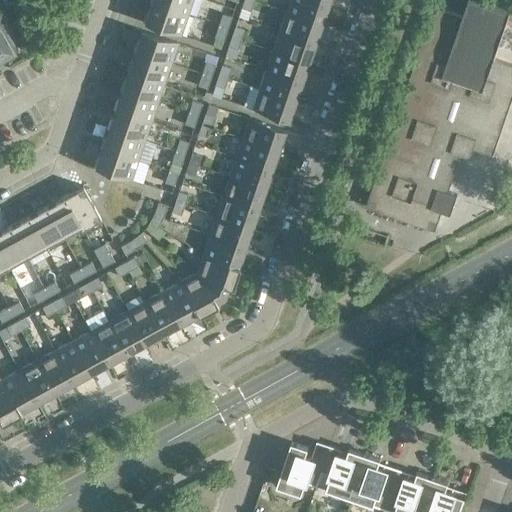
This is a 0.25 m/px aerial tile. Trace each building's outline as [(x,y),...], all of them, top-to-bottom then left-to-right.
[(192,0),(151,0),(151,2),(187,14),(192,0)] [(254,0),(253,0),(243,0),(241,7),(250,10),(254,0)] [(328,4),(316,0),(289,0),(286,11),(321,23),(328,4)] [(434,6),(366,206),(435,230),(442,211),(451,214),(457,194),(448,191),(461,153),(470,156),(473,147),(493,154),(511,98),(511,63),(494,58),(511,5),(497,0),(468,0),(463,15),(434,6)] [(187,14),(151,2),(144,22),(180,35),(187,14)] [(321,23),(286,11),(279,30),(314,42),(321,23)] [(222,13),(218,25),(227,28),(231,16),(222,13)] [(5,18),(4,17),(0,18),(0,60),(18,51),(1,20),(5,18)] [(227,28),(218,25),(214,37),(223,40),(227,28)] [(244,28),(235,25),(231,35),(241,39),(244,28)] [(178,42),(141,30),(134,50),(171,62),(178,42)] [(314,42),(279,30),(273,50),(308,62),(314,42)] [(241,39),(231,35),(228,46),(237,49),(241,39)] [(171,62),(134,50),(128,69),(164,82),(171,62)] [(308,62),(273,50),(266,69),(301,81),(308,62)] [(205,61),(201,73),(211,76),(215,64),(205,61)] [(231,67),(221,64),(218,74),(227,77),(231,67)] [(164,82),(128,69),(121,88),(158,101),(164,82)] [(301,81),(266,69),(259,88),(295,100),(301,81)] [(211,76),(201,73),(197,85),(207,88),(211,76)] [(227,77),(218,74),(214,84),(224,88),(227,77)] [(158,101),(121,88),(114,108),(151,120),(158,101)] [(295,100),(259,88),(252,108),(288,120),(295,100)] [(192,99),(188,111),(198,115),(202,103),(192,99)] [(151,120),(114,108),(108,127),(144,139),(151,120)] [(198,115),(188,111),(184,123),(194,127),(198,115)] [(214,116),(205,113),(201,123),(210,127),(214,116)] [(285,129),(249,117),(242,138),(278,150),(285,129)] [(210,127),(201,123),(197,134),(207,137),(210,127)] [(144,139),(108,127),(101,146),(138,159),(144,139)] [(179,138),(175,150),(185,153),(189,141),(179,138)] [(278,150),(242,138),(236,157),(271,169),(278,150)] [(138,159),(101,146),(94,167),(131,179),(138,159)] [(185,153),(175,150),(171,162),(180,165),(185,153)] [(201,155),(191,152),(188,162),(197,165),(201,155)] [(271,169),(236,157),(229,176),(264,188),(271,169)] [(197,165),(188,162),(184,172),(194,176),(197,165)] [(164,181),(174,185),(178,173),(168,169),(164,181)] [(264,188),(229,176),(223,196),(258,208),(264,188)] [(100,218),(82,185),(64,195),(80,226),(79,227),(80,229),(100,218)] [(187,194),(178,191),(175,201),(184,204),(187,194)] [(80,226),(64,195),(46,205),(63,236),(79,227),(80,226)] [(258,208),(223,196),(216,215),(251,227),(258,208)] [(167,204),(158,201),(154,211),(163,215),(167,204)] [(184,204),(175,201),(173,206),(171,211),(180,214),(184,204)] [(63,236),(46,205),(28,215),(45,246),(63,236)] [(163,215),(154,211),(148,223),(157,228),(163,215)] [(45,246),(28,215),(10,225),(27,256),(45,246)] [(251,227),(216,215),(209,235),(244,247),(251,227)] [(27,256),(10,225),(0,230),(0,250),(8,265),(27,256)] [(146,240),(140,232),(129,240),(135,249),(146,240)] [(244,247),(209,235),(203,254),(238,266),(244,247)] [(135,249),(129,240),(120,246),(125,254),(135,249)] [(109,251),(104,243),(93,249),(98,258),(109,251)] [(0,270),(8,265),(0,250),(0,270)] [(114,260),(109,251),(98,258),(102,266),(114,260)] [(238,266),(203,254),(197,272),(224,295),(227,285),(231,286),(238,266)] [(133,257),(128,259),(123,262),(128,271),(138,265),(133,257)] [(91,261),(80,267),(85,276),(96,270),(91,261)] [(128,271),(123,262),(114,267),(119,276),(128,271)] [(85,276),(80,267),(69,273),(73,282),(85,276)] [(224,295),(197,272),(180,281),(198,313),(217,303),(215,300),(224,295)] [(102,285),(97,276),(87,281),(92,290),(102,285)] [(55,281),(44,287),(49,296),(59,290),(55,281)] [(92,290),(87,281),(78,287),(83,296),(92,290)] [(198,313),(180,281),(162,290),(180,323),(198,313)] [(49,296),(44,287),(33,293),(37,302),(49,296)] [(180,323),(162,290),(144,300),(162,333),(180,323)] [(66,305),(61,296),(51,301),(56,310),(66,305)] [(162,333),(144,300),(127,310),(144,343),(162,333)] [(19,301),(8,307),(12,316),(23,310),(19,301)] [(56,310),(51,301),(42,306),(47,315),(56,310)] [(12,316),(8,307),(0,310),(0,319),(1,322),(12,316)] [(144,343),(127,310),(108,320),(126,353),(144,343)] [(30,324),(25,316),(15,321),(20,330),(30,324)] [(126,353),(108,320),(90,330),(108,363),(126,353)] [(20,330),(15,321),(6,326),(11,335),(20,330)] [(108,363),(90,330),(72,340),(90,372),(108,363)] [(90,372),(72,340),(54,350),(72,382),(90,372)] [(72,382),(54,350),(37,359),(54,392),(72,382)] [(54,392),(37,359),(19,369),(36,402),(54,392)] [(36,402),(19,369),(1,379),(19,411),(36,402)] [(0,421),(19,411),(1,379),(0,379),(0,421)] [(317,486),(322,471),(321,471),(329,445),(316,440),(316,441),(311,457),(305,455),(308,447),(293,442),(294,440),(292,440),(292,442),(291,442),(290,445),(289,446),(290,446),(276,485),(301,494),(305,482),(317,486)] [(342,449),(329,445),(321,471),(322,471),(331,474),(326,489),(350,497),(365,451),(364,453),(349,448),(346,456),(341,454),(342,450),(342,449)] [(366,451),(365,451),(350,497),(384,508),(398,468),(384,464),(385,465),(383,468),(377,466),(380,458),(365,453),(366,451)] [(411,473),(398,468),(384,508),(394,511),(420,511),(433,474),(432,476),(417,471),(415,479),(409,477),(410,473),(411,473)] [(434,474),(433,474),(420,511),(459,511),(466,493),(467,493),(467,492),(453,487),(452,488),(453,488),(451,492),(445,490),(448,482),(433,477),(434,474)]
